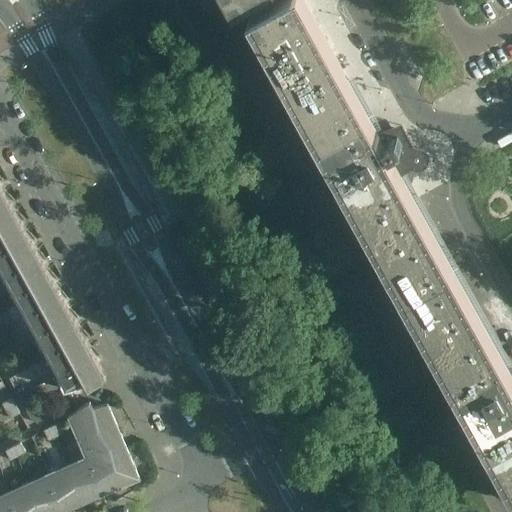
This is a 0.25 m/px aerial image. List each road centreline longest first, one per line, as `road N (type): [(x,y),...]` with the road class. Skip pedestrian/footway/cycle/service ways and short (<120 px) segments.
road 1 (tertiary): [(0,4),(53,85),(251,455)]
road 2 (tertiary): [(273,444),(27,0)]
road 3 (residential): [(0,107),(205,479)]
road 4 (residential): [(460,137),(460,207),(511,304)]
road 5 (residential): [(430,120),(413,107),(353,0)]
